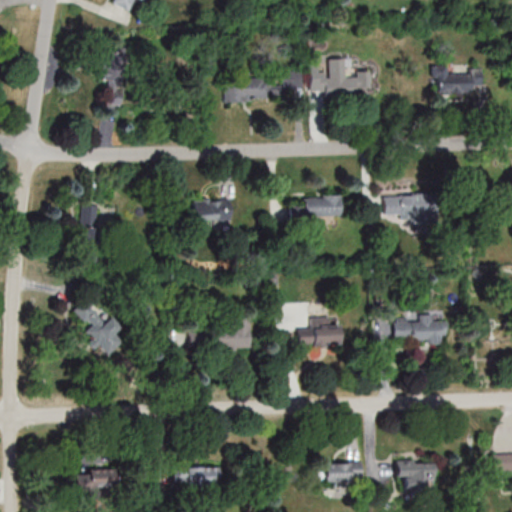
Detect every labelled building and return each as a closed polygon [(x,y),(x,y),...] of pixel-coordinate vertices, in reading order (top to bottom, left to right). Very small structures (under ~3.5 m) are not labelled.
[(132,0),(141,0),(144,1),(143,0),(113,0),(112,4),(129,10),(132,0)] [(111,83),(125,84),(126,51),(103,51),(102,80),(112,80),(111,83)] [(481,85),(480,69),(468,69),(468,73),(447,74),(447,64),(431,65),(431,84),(435,84),(435,93),(471,93),(471,85),(481,85)] [(355,96),(355,87),(369,87),(369,73),(343,73),(343,66),(308,66),(308,88),(324,88),(324,96),(355,96)] [(284,83),(298,81),(298,73),(283,74),(284,83)] [(224,102),(270,99),(269,77),(222,80),(224,102)] [(302,195),(302,206),(288,206),(288,216),(340,216),(340,195),(302,195)] [(382,195),(382,216),(428,216),(428,195),(382,195)] [(229,198),(192,198),(192,219),(229,219),(229,198)] [(95,205),(79,205),(79,253),(95,253),(95,205)] [(73,310),(88,327),(82,333),(95,347),(98,344),(107,354),(124,338),(87,297),(73,310)] [(338,325),(328,325),(328,316),(308,317),(309,327),(296,328),(296,346),(338,346),(338,325)] [(392,316),(392,341),(444,341),(444,320),(432,320),(432,316),(392,316)] [(249,317),(229,317),(229,327),(210,327),(210,348),(249,348),(249,317)] [(74,470),(73,488),(113,489),(114,467),(106,467),(107,459),(85,458),(85,470),(74,470)] [(394,461),(395,481),(401,480),(401,490),(431,489),(429,460),(394,461)] [(360,462),(321,462),(321,482),(360,482),(360,462)] [(217,485),(217,466),(172,466),(172,485),(217,485)]
